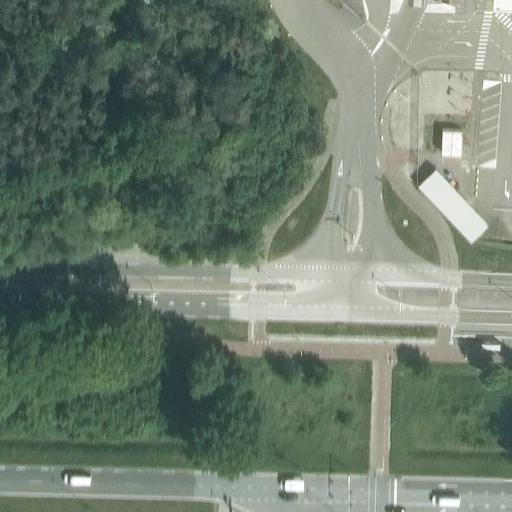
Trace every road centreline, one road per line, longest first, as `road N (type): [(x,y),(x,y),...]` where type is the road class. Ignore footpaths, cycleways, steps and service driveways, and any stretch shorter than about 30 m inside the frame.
road 1 (tertiary): [(0,307),(346,314)]
road 2 (tertiary): [(332,277),(0,271)]
road 3 (primary): [(296,494),(0,484)]
road 4 (primary): [(511,500),(296,494)]
road 5 (unclassified): [(355,89),(336,191),(332,277)]
road 6 (unclassified): [(368,276),(373,192),(355,89)]
road 7 (tertiary): [(346,314),(511,320)]
road 8 (tertiary): [(511,284),(368,276)]
